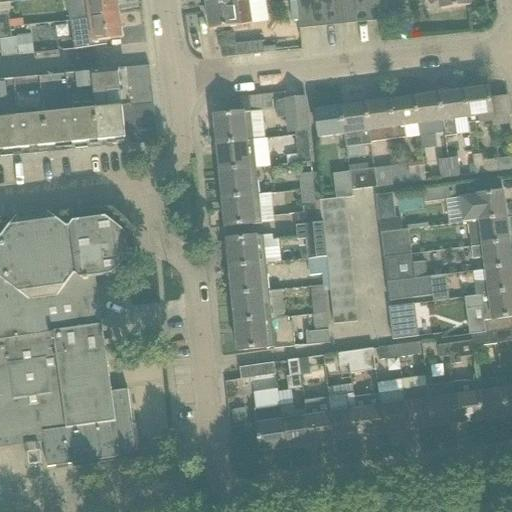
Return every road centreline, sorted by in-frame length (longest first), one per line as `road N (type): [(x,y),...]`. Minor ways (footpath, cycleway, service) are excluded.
road 1 (residential): [(511,460),(233,500),(214,455),(196,268),(152,243),(149,189)]
road 2 (residential): [(172,89),(511,46)]
road 3 (residential): [(0,206),(149,189)]
